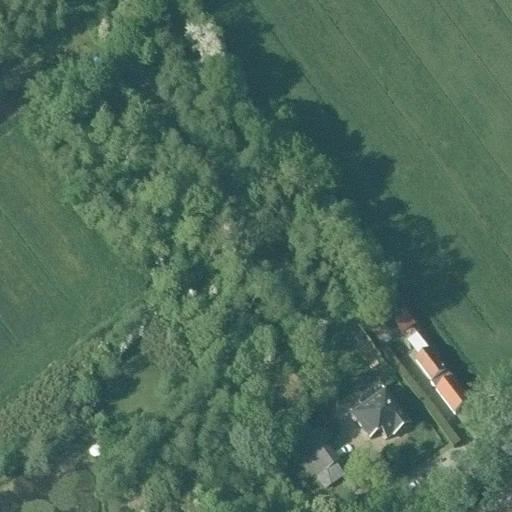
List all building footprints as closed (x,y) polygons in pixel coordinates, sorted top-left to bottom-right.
[(83,24),(86,28),(92,25),(89,20),(83,24)] [(118,88),(124,98),(131,93),(125,84),(118,88)] [(408,317),(397,325),(406,337),(416,329),(408,317)] [(431,351),(415,364),(455,417),(472,405),(431,351)] [(391,437),(392,439),(408,427),(381,390),(383,394),(352,416),(349,412),(349,413),(368,441),(379,434),(384,442),(391,437)] [(324,428),(294,449),(316,479),(334,466),(320,446),(331,438),(324,428)]
